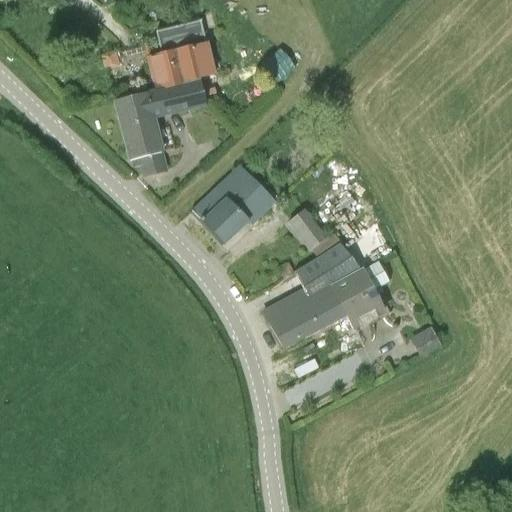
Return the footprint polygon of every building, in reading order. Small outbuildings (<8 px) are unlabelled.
[(150,97),(195,85),(210,81),(195,28),(151,38),(156,60),(142,63),(150,97)] [(111,58),(96,61),(100,77),(115,73),(111,58)] [(195,85),(150,97),(110,107),(126,166),(128,165),(130,173),(137,171),(139,182),(162,177),(151,125),(201,113),(195,85)] [(235,172),(186,217),(217,251),(243,227),(246,230),(271,208),(235,172)] [(313,262),(335,248),(328,237),(322,242),(298,215),(281,230),(305,257),(307,255),(313,262)] [(313,262),(289,278),(299,295),(258,319),(278,352),(341,318),(336,309),(368,294),(383,287),(372,267),(356,274),(335,248),(313,262)] [(277,284),(289,278),(283,268),(272,275),(277,284)] [(336,309),(341,318),(349,333),(376,318),(380,316),(368,294),(336,309)] [(426,332),(404,343),(415,362),(436,351),(426,332)]
